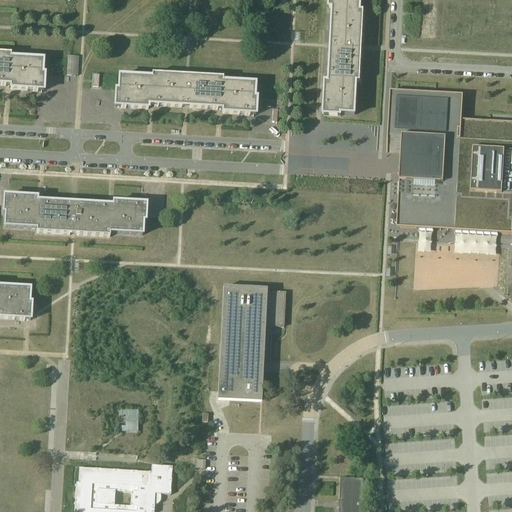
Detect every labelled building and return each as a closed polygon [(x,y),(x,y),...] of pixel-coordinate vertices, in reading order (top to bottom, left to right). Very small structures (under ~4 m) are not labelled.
[(333,19),(331,50),(330,73),(329,78),(330,78),(330,83),(326,83),(325,105),(324,105),(324,110),(325,110),(324,116),(330,116),(339,117),(339,116),(341,117),(341,115),(355,115),(357,83),(361,83),(363,50),(363,45),(364,12),(361,12),(361,0),(330,0),(330,9),(334,9),(333,14),(332,19),(333,19)] [(0,54),(0,85),(1,85),(1,86),(6,86),(6,85),(11,86),(11,90),(33,91),(33,92),(38,92),(38,91),(44,91),(44,86),(44,77),(44,75),(42,75),(43,60),(11,58),(11,55),(0,54)] [(223,79),(185,76),(152,75),(152,78),(119,77),(118,91),(116,91),(116,93),(115,102),(115,107),(121,108),(121,109),(126,109),(126,108),(148,109),(149,106),(154,106),(154,107),(158,107),(159,106),(213,109),(213,110),(218,110),(223,110),(223,114),(245,115),(245,116),(250,116),(250,115),(255,116),(256,110),(256,101),(256,99),(254,99),(255,84),(223,82),(223,79)] [(398,92),(390,92),(386,153),(408,155),(406,182),(399,181),(398,198),(401,199),(399,226),(402,226),(401,229),(433,231),(433,228),(455,230),(454,232),(511,235),(511,123),(504,123),(503,130),(490,129),(490,125),(461,123),(462,118),(460,118),(460,103),(463,103),(463,96),(434,94),(434,97),(398,94),(398,92)] [(103,206),(71,204),(47,203),(47,202),(42,202),(42,203),(37,202),(37,198),(15,197),(10,196),(10,197),(4,197),(4,202),(3,211),(3,213),(5,213),(5,228),(37,230),(37,233),(70,235),(76,236),(110,238),(110,234),(142,236),(143,221),(145,222),(145,219),(146,210),(146,205),(140,205),(141,204),(136,204),(113,203),(113,207),(108,206),(103,205),(103,206)] [(0,318),(20,320),(20,321),(25,321),(25,320),(30,321),(31,315),(31,306),(31,304),(29,304),(30,290),(0,287),(0,318)] [(284,328),(285,293),(225,290),(224,325),(227,325),(225,366),(221,366),(220,392),(220,401),(229,401),(258,403),(259,372),(260,368),(257,367),(257,360),(268,361),(269,335),(269,334),(261,334),(261,327),(281,328),(284,328)] [(170,496),(172,468),(151,467),(151,473),(79,469),(78,484),(76,484),(74,511),(153,511),(155,495),(170,496)] [(363,511),(364,481),(342,480),(340,511),(363,511)]
